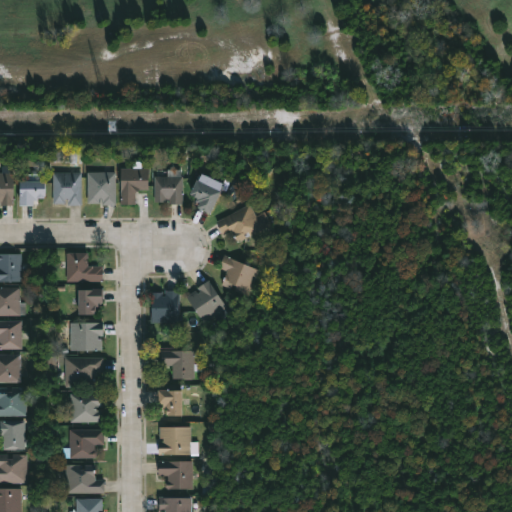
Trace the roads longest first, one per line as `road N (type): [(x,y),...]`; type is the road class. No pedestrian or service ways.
road 1 (residential): [(135,511),(134,248)]
road 2 (residential): [(134,248),(126,235),(0,234)]
